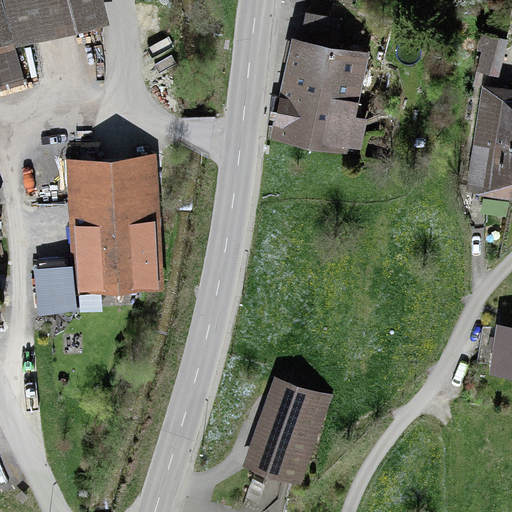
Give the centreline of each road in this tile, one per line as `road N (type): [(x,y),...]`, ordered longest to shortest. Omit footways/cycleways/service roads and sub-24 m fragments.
road 1 (secondary): [(240,144),(219,284),(154,511)]
road 2 (residential): [(348,511),(382,442),(511,256)]
road 3 (residential): [(0,144),(19,287),(15,431)]
road 4 (residential): [(240,144),(109,109),(0,124)]
road 5 (secondary): [(256,0),(240,144)]
